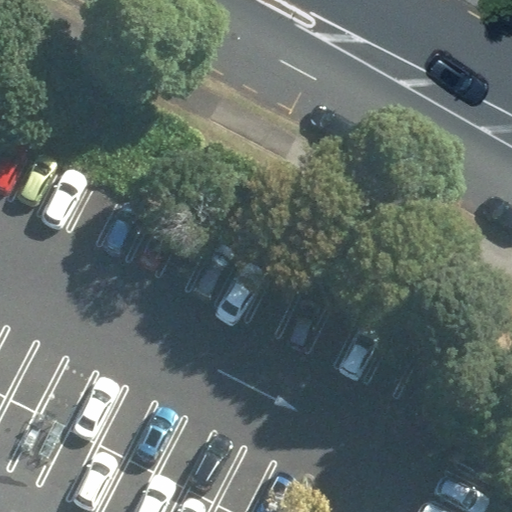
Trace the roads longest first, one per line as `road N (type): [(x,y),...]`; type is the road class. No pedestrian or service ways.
road 1 (secondary): [(393,59),(179,0)]
road 2 (secondary): [(511,126),(393,59)]
